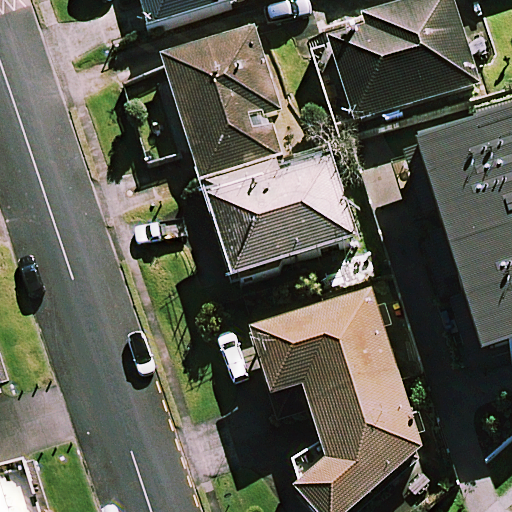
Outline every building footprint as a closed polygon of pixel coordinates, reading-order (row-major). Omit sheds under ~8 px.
[(226,0),(141,0),(151,31),(228,7),(226,0)] [(482,90),(453,0),(439,0),(328,34),(357,128),(482,90)] [(204,184),(297,157),(284,116),(257,35),(165,66),(204,184)] [(410,155),(478,375),(511,364),(511,110),(469,124),(473,136),(410,155)] [(297,157),(204,184),(238,288),(358,249),(332,169),(304,178),(297,157)] [(365,511),(422,464),(374,301),(255,344),(285,428),(313,417),(324,448),(297,468),(304,493),(299,498),(311,511),(365,511)] [(0,474),(0,511),(36,511),(22,467),(0,474)]
